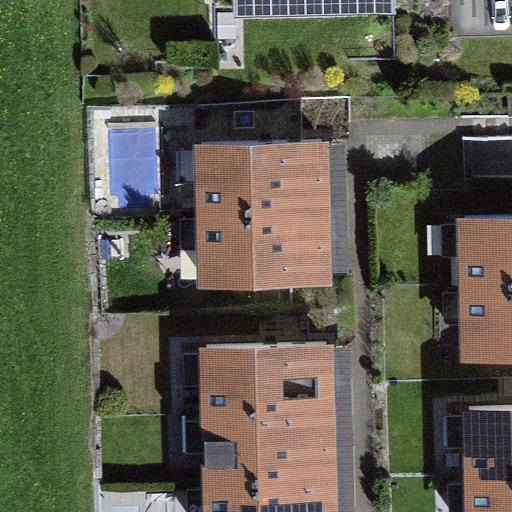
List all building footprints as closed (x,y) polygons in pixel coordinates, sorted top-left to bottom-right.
[(383,0),(228,0),(229,20),(384,17),(383,0)] [(204,142),(205,210),(338,208),(337,140),(204,142)] [(205,210),(206,278),(339,276),(338,208),(205,210)] [(511,277),(511,208),(471,209),(472,278),(511,277)] [(511,346),(511,277),(472,278),(473,347),(511,346)] [(212,339),(213,408),(344,406),(343,337),(212,339)] [(511,469),(511,398),(473,399),(474,470),(511,469)] [(213,408),(215,477),(345,475),(344,406),(213,408)] [(511,511),(511,469),(474,470),(474,511),(511,511)] [(215,477),(215,511),(345,511),(345,475),(215,477)] [(136,502),(136,511),(203,511),(203,499),(136,502)]
